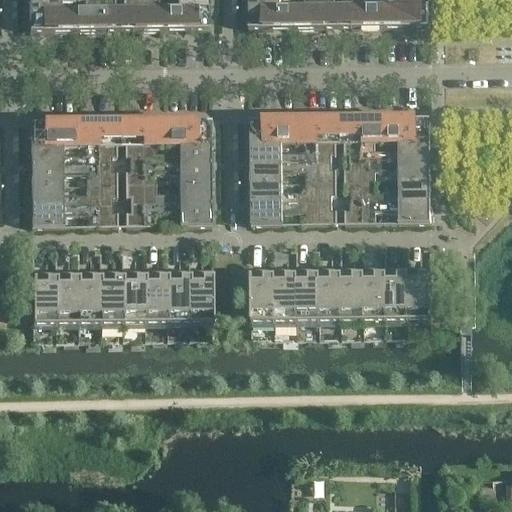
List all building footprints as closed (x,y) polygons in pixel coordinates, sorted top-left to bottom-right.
[(115,13),(115,2),(113,2),(110,2),(109,0),(28,0),(29,15),(61,15),(61,14),(61,5),(84,5),(84,14),(84,15),(114,15),(115,15),(115,13)] [(209,14),(209,4),(208,0),(127,0),(128,2),(124,2),(123,2),(123,13),(123,15),(154,14),(154,13),(154,4),(177,4),(177,13),(177,14),(209,14)] [(335,12),(335,11),(334,0),(248,0),(249,13),(281,13),(281,12),(281,3),(304,3),(304,11),(304,12),(335,12)] [(429,11),(428,0),(386,0),(386,10),(386,12),(429,11)] [(384,33),(384,10),(335,11),(335,12),(304,12),(304,11),(294,12),(295,34),(384,33)] [(429,33),(429,21),(429,11),(386,12),(386,10),(384,10),(384,33),(429,33)] [(295,34),(294,12),(281,12),(281,13),(249,13),(249,35),(295,34)] [(164,35),(164,13),(154,13),(154,14),(123,15),(123,13),(115,13),(115,15),(114,15),(84,15),(84,14),(74,14),(75,36),(164,35)] [(209,35),(209,23),(209,14),(177,14),(177,13),(164,13),(164,35),(209,35)] [(75,36),(74,14),(61,14),(61,15),(29,15),(29,37),(75,36)] [(430,146),(430,134),(430,124),(385,125),(385,148),(399,147),(399,146),(430,146)] [(385,148),(385,125),(296,126),(296,148),(306,148),(306,147),(336,147),(336,148),(344,148),(344,147),(375,147),(375,148),(385,148)] [(296,148),(296,126),(250,126),(250,148),(282,148),(282,149),(296,148)] [(165,150),(165,127),(76,128),(76,151),(86,151),(86,150),(116,149),(116,151),(124,151),(124,149),(155,149),(155,150),(165,150)] [(210,148),(210,127),(165,127),(165,150),(179,150),(179,149),(210,148)] [(76,151),(76,128),(30,129),(31,150),(62,150),(62,151),(76,151)] [(431,166),(430,146),(399,146),(399,147),(399,156),(375,156),(375,148),(375,147),(344,147),(344,148),(345,160),(346,160),(346,159),(350,159),(350,167),(431,166)] [(337,160),(336,148),(336,147),(306,147),(306,148),(306,157),(282,157),(282,149),(282,148),(250,148),(251,168),(332,167),(331,160),(335,160),(337,160)] [(211,169),(211,158),(210,148),(179,149),(179,150),(179,159),(155,159),(155,150),(155,149),(124,149),(124,151),(125,162),(126,162),(130,162),(130,170),(211,169)] [(117,162),(116,151),(116,149),(86,150),(86,151),(86,160),(62,160),(62,151),(62,150),(31,150),(31,171),(112,170),(111,162),(115,162),(117,162)] [(376,187),(376,177),(399,176),(399,187),(431,187),(431,166),(350,167),(350,175),(346,175),(345,175),(345,188),(376,187)] [(283,188),(283,177),(306,177),(306,188),(337,188),(337,175),(335,175),(332,175),(332,167),(251,168),(251,189),(283,188)] [(156,190),(155,179),(179,179),(179,189),(211,189),(211,169),(130,170),(130,177),(126,177),(125,177),(125,190),(156,190)] [(63,191),(62,180),(86,180),(86,190),(117,190),(117,177),(115,177),(115,178),(112,178),(112,170),(31,171),(31,191),(63,191)] [(431,207),(431,187),(399,187),(399,197),(376,197),(376,187),(345,188),(345,200),(346,200),(350,200),(350,208),(431,207)] [(337,200),(337,188),(306,188),(306,198),(283,198),(283,188),(251,189),(251,209),(332,208),(332,200),(336,200),(336,201),(337,200)] [(211,210),(211,199),(211,189),(179,189),(179,199),(156,200),(156,190),(125,190),(125,203),(126,203),(130,203),(130,210),(211,210)] [(117,203),(117,190),(86,190),(86,200),(63,201),(63,191),(31,191),(31,211),(112,211),(112,203),(116,203),(117,203)] [(376,228),(376,218),(399,218),(399,227),(399,229),(431,229),(431,207),(350,208),(350,216),(346,216),(345,216),(345,230),(376,229),(376,228)] [(283,229),(283,219),(306,219),(307,228),(306,228),(306,230),(337,230),(337,216),(336,216),(332,216),(332,208),(251,209),(251,231),(284,230),(284,229),(283,229)] [(156,230),(156,220),(179,220),(179,230),(179,231),(211,231),(211,210),(130,210),(130,218),(126,218),(125,218),(125,232),(156,232),(156,230)] [(63,231),(63,221),(86,221),(86,231),(86,232),(117,232),(117,218),(116,218),(112,218),(112,211),(31,211),(32,233),(63,233),(63,231)] [(364,327),(364,278),(341,279),(342,327),(364,327)] [(386,327),(386,278),(364,278),(364,327),(386,327)] [(409,327),(408,278),(386,278),(386,327),(409,327)] [(432,326),(431,278),(408,278),(409,327),(432,326)] [(275,328),(275,279),(251,280),(252,328),(275,328)] [(298,328),(297,279),(275,279),(275,328),(298,328)] [(320,328),(319,279),(297,279),(298,328),(320,328)] [(342,327),(341,279),(319,279),(320,328),(342,327)] [(189,329),(189,280),(166,281),(167,329),(189,329)] [(212,329),(212,280),(189,280),(189,329),(212,329)] [(100,330),(100,281),(78,282),(78,330),(100,330)] [(123,330),(122,281),(100,281),(100,330),(123,330)] [(145,330),(144,281),(122,281),(123,330),(145,330)] [(167,329),(166,281),(144,281),(145,330),(167,329)] [(56,331),(55,282),(32,282),(32,331),(56,331)] [(78,330),(78,282),(55,282),(56,331),(78,330)] [(511,481),(496,482),(497,503),(511,502),(511,481)]
